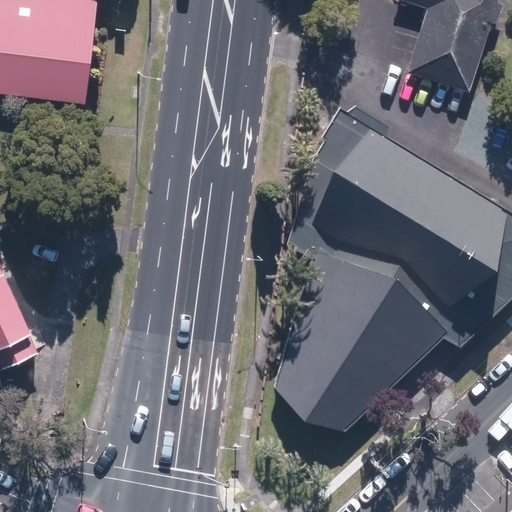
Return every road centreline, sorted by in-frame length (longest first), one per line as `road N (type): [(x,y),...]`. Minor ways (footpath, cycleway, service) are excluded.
road 1 (primary): [(160,511),(223,0)]
road 2 (residential): [(391,511),(511,400)]
